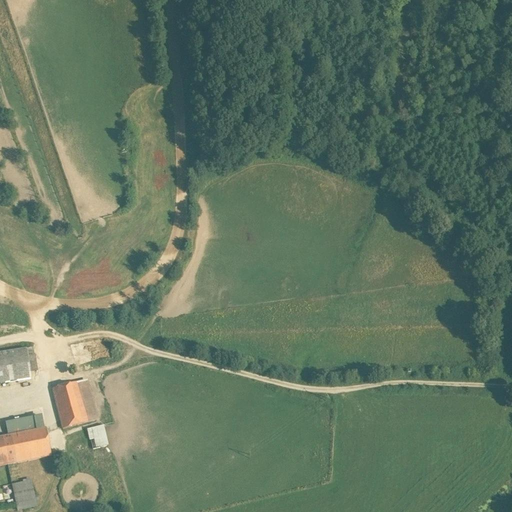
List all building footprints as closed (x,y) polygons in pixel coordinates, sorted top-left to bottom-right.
[(36,348),(26,349),(31,375),(40,374),(36,348)] [(0,383),(31,379),(31,375),(26,349),(0,353),(0,383)] [(76,383),(88,423),(100,420),(89,379),(76,383)] [(76,383),(53,389),(63,430),(88,423),(76,383)] [(106,427),(88,431),(93,452),(111,448),(106,427)] [(46,429),(3,437),(8,465),(51,457),(46,429)] [(3,437),(0,438),(0,467),(8,465),(3,437)] [(33,481),(13,486),(19,511),(24,511),(40,508),(33,481)]
